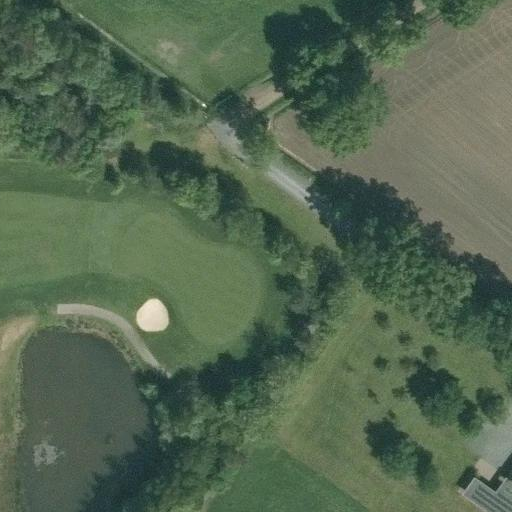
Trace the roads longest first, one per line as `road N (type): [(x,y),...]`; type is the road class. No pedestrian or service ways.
road 1 (track): [(511,346),(240,147),(230,122)]
road 2 (track): [(230,122),(426,0)]
